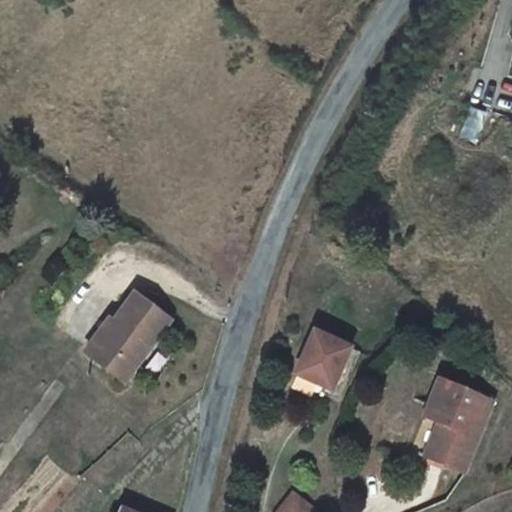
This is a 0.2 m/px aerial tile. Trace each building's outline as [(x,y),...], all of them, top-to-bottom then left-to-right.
[(188,323),(152,301),(136,326),(112,366),(149,387),(188,323)] [(101,359),(112,366),(136,326),(126,321),(101,359)] [(371,353),(327,334),(314,366),(333,375),(328,385),(344,392),(341,398),(350,403),(371,353)] [(446,401),(441,413),(428,449),(466,463),(493,393),(442,374),(434,395),(446,401)] [(298,379),(295,390),(318,396),(321,385),(298,379)] [(441,413),(446,401),(434,395),(429,408),(441,413)] [(324,511),(330,505),(306,485),(286,509),(289,511),(324,511)] [(139,511),(141,505),(126,498),(121,511),(139,511)]
